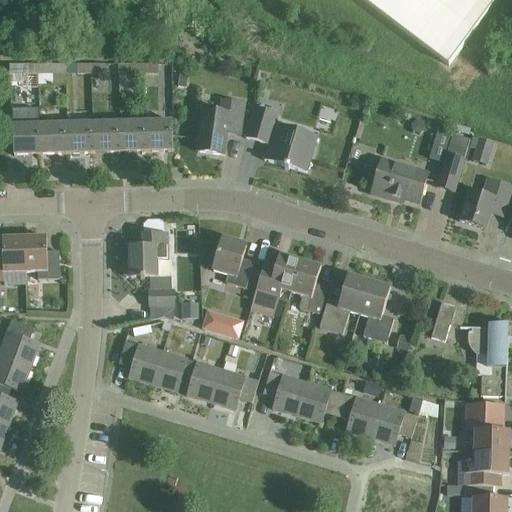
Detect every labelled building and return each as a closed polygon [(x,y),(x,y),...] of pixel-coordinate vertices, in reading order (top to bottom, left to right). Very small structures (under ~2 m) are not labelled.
[(501,0),(363,0),(452,66),(501,0)] [(24,66),(8,66),(9,76),(24,76),(24,66)] [(39,66),(24,66),(24,76),(39,76),(39,66)] [(52,66),(39,66),(39,76),(52,76),(52,66)] [(91,66),(77,66),(77,76),(91,76),(91,67),(91,66)] [(105,66),(91,66),(91,67),(91,76),(105,75),(105,67),(105,66)] [(144,76),(144,67),(118,67),(118,76),(144,76)] [(158,67),(144,67),(144,76),(158,75),(158,67)] [(178,88),(187,89),(188,78),(180,77),(178,88)] [(223,101),(221,114),(204,112),(198,154),(224,158),(228,129),(241,131),(245,104),(223,101)] [(268,164),(307,175),(317,139),(268,124),(270,114),(255,110),(246,140),(269,147),(271,155),(268,164)] [(40,111),(13,112),(13,127),(14,157),(40,156),(40,126),(40,111)] [(414,133),(421,135),(425,130),(424,124),(418,122),(413,127),(414,133)] [(173,123),(145,124),(146,154),(173,153),(173,123)] [(145,124),(119,125),(119,154),(146,154),(145,124)] [(92,125),(66,126),(67,155),(93,155),(92,125)] [(119,125),(92,125),(93,155),(119,154),(119,125)] [(66,126),(40,126),(40,156),(67,155),(66,126)] [(448,158),(438,191),(455,196),(465,164),(471,144),(454,139),(448,158)] [(496,146),(480,141),(473,165),(476,166),(488,170),(496,146)] [(385,161),(373,196),(391,202),(393,197),(421,205),(430,176),(385,161)] [(484,199),(470,194),(462,223),(488,231),(493,216),(506,220),(511,200),(511,188),(489,182),(484,199)] [(197,227),(186,227),(186,239),(197,239),(197,227)] [(150,294),(150,310),(174,310),(174,293),(172,293),(171,263),(168,263),(168,238),(144,238),(144,250),(130,251),(131,280),(150,280),(150,294)] [(25,275),(25,240),(3,241),(3,242),(0,241),(0,283),(4,283),(4,275),(25,275)] [(25,240),(25,275),(38,274),(38,282),(61,282),(60,253),(48,253),(47,240),(25,240)] [(248,248),(224,241),(214,274),(228,279),(226,285),(246,292),(254,266),(243,262),(248,248)] [(255,296),(250,314),(272,320),(281,292),(291,295),(300,263),(279,257),(276,268),(265,265),(255,296)] [(300,263),(291,295),(301,298),(297,311),(319,318),(327,290),(316,286),(321,269),(300,263)] [(361,317),(371,284),(350,278),(341,306),(331,302),(322,331),(345,338),(352,315),(361,317)] [(371,284),(361,317),(371,320),(365,340),(388,347),(396,322),(384,318),(392,291),(371,284)] [(239,300),(235,312),(247,315),(251,303),(239,300)] [(458,311),(443,306),(432,340),(447,345),(458,311)] [(199,322),(198,308),(182,308),(182,322),(199,322)] [(210,314),(205,332),(215,335),(220,317),(210,314)] [(13,323),(0,356),(32,368),(39,347),(29,343),(34,331),(13,323)] [(164,325),(162,332),(169,334),(171,327),(164,325)] [(469,341),(469,343),(469,345),(469,346),(470,348),(470,350),(471,352),(472,353),(473,355),(474,356),(475,358),(476,359),(475,380),(481,381),(480,400),(510,401),(510,397),(511,396),(511,381),(505,381),(507,343),(511,342),(511,328),(488,327),(488,333),(472,333),(471,334),(471,336),(470,337),(470,339),(469,341)] [(150,328),(132,331),(134,339),(151,336),(150,328)] [(412,342),(403,339),(399,352),(408,354),(412,342)] [(206,340),(204,347),(213,350),(215,343),(206,340)] [(149,386),(159,354),(125,344),(119,366),(132,370),(129,380),(149,386)] [(229,347),(227,357),(234,359),(237,350),(229,347)] [(192,364),(159,354),(149,386),(178,395),(181,384),(186,385),(192,364)] [(0,356),(0,391),(10,396),(11,391),(21,395),(32,368),(0,356)] [(225,374),(192,364),(186,385),(190,386),(187,398),(215,406),(225,374)] [(225,374),(215,406),(235,413),(239,401),(252,406),(259,385),(225,374)] [(297,419),(307,386),(270,375),(263,398),(276,401),(273,412),(297,419)] [(366,385),(363,395),(378,400),(381,389),(366,385)] [(307,386),(297,419),(321,426),(324,416),(337,420),(344,397),(307,386)] [(0,391),(0,428),(8,431),(18,405),(8,401),(10,396),(0,391)] [(380,408),(344,397),(337,420),(349,424),(346,434),(370,441),(380,408)] [(412,401),(409,413),(418,416),(418,414),(421,404),(412,401)] [(421,404),(418,414),(437,420),(438,408),(422,403),(421,404)] [(380,408),(370,441),(395,448),(398,438),(411,442),(418,419),(380,408)] [(473,442),(473,454),(474,454),(508,455),(508,433),(502,433),(503,409),(466,408),(465,441),(473,442)] [(466,460),(465,489),(493,489),(500,489),(501,477),(507,478),(508,455),(474,454),(474,460),(466,460)] [(380,511),(419,511),(428,479),(393,469),(380,511)] [(447,488),(447,498),(458,498),(458,489),(447,488)] [(493,489),(465,489),(465,490),(464,499),(464,500),(473,500),(472,511),(506,511),(507,502),(492,501),(493,489)]
